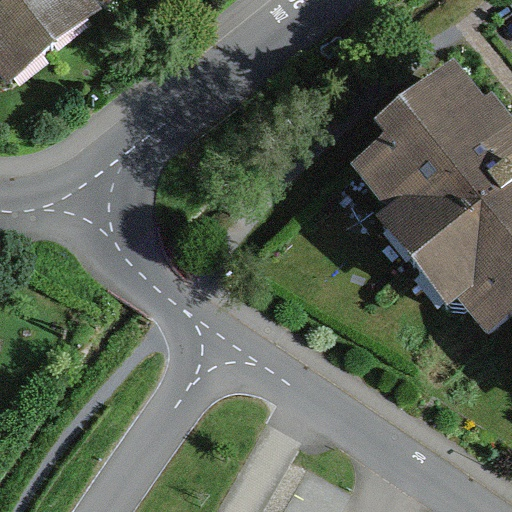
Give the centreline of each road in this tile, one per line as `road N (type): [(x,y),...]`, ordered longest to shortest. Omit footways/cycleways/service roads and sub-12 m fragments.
road 1 (residential): [(82,189),(129,261),(177,306),(468,511)]
road 2 (residential): [(82,189),(321,0)]
